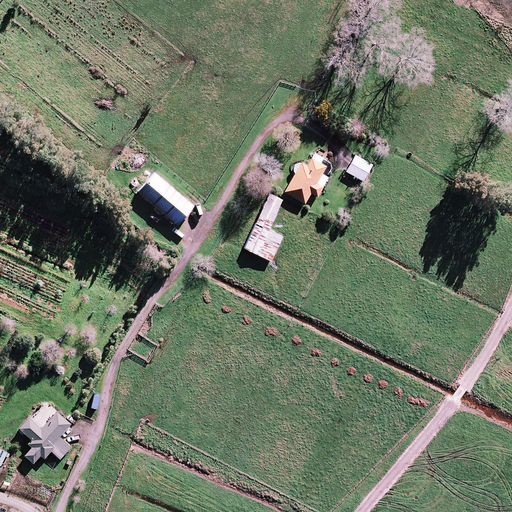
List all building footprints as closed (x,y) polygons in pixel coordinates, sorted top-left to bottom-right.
[(293,169),(293,171),(291,174),(294,175),(285,191),(305,203),(311,192),(317,196),(328,177),(322,173),(326,166),(320,162),(323,157),(314,152),(307,164),(304,162),(302,162),(301,161),(300,162),(299,162),(298,162),(297,163),(296,163),(295,164),(295,165),(294,166),(294,167),(293,168),(293,169)] [(372,164),(355,154),(346,171),(363,181),(372,164)] [(154,171),(138,190),(156,206),(154,209),(161,214),(163,211),(177,224),(193,204),(154,171)] [(180,183),(171,174),(167,178),(176,187),(180,183)] [(282,198),(269,192),(244,247),(271,260),(282,235),(269,229),(282,198)] [(70,425),(55,412),(40,429),(28,418),(18,429),(31,440),(27,444),(31,448),(24,456),(32,464),(39,456),(43,459),(50,451),(59,459),(70,448),(58,437),(70,425)]
